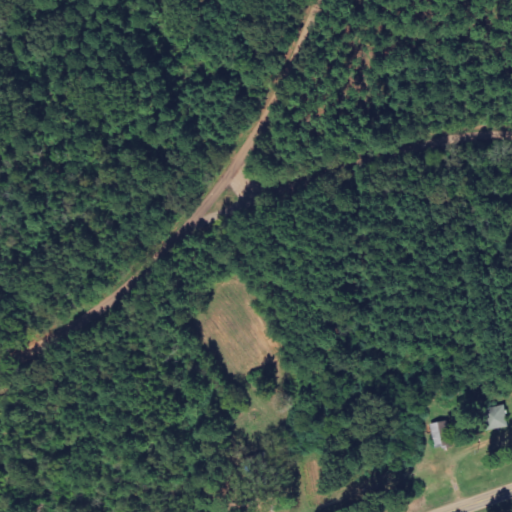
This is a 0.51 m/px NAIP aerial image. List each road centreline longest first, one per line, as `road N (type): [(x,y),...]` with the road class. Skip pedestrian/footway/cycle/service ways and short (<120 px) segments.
road 1 (residential): [(0,364),(85,319),(194,221),(249,201)]
road 2 (residential): [(511,137),(472,133),(383,150),(249,201)]
road 3 (residential): [(249,201),(232,168),(320,0)]
